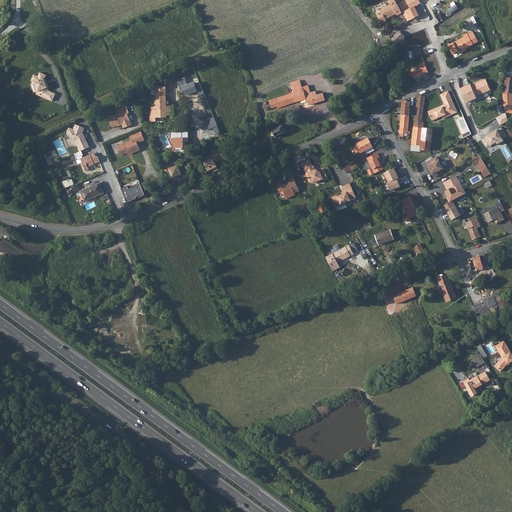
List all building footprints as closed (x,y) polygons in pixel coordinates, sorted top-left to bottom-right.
[(386,20),(386,19),(385,18),(387,17),(388,18),(396,14),(397,15),(402,13),(400,10),(394,0),(390,2),(391,4),(380,10),(381,11),(376,13),(379,19),(380,21),(381,22),(382,23),(383,23),(385,22),(386,21),(386,20)] [(414,7),(425,0),(406,0),(403,2),(406,7),(403,8),(405,11),(402,12),(407,22),(413,18),(416,17),(417,20),(420,18),(414,7)] [(398,42),(402,38),(404,36),(399,31),(393,37),(398,42)] [(478,41),(473,31),(468,34),(467,33),(463,35),(464,37),(448,45),(453,54),(458,51),(462,52),(467,50),(466,48),(478,41)] [(414,77),(415,78),(428,72),(426,66),(426,65),(424,62),(420,64),(421,66),(414,70),(413,69),(411,70),(412,73),(411,74),(413,78),(414,77)] [(187,68),(165,77),(167,82),(170,80),(171,82),(190,75),(187,68)] [(40,96),(52,102),(56,94),(49,91),(47,88),(49,87),(47,84),(46,85),(45,82),(46,82),(45,78),(46,75),(40,73),(38,76),(34,75),(31,81),(34,82),(38,92),(41,93),(40,96)] [(491,90),(486,79),(471,86),(471,84),(460,89),(467,103),(477,98),(476,97),(491,90)] [(302,87),(300,80),(291,83),(294,93),(276,98),(269,101),(271,108),(277,106),(277,108),(307,98),(309,105),(325,100),(323,93),(317,95),(315,91),(310,92),(308,85),(302,87)] [(509,114),(511,112),(511,99),(511,93),(511,82),(505,82),(503,90),(502,89),(502,91),(503,91),(503,92),(504,106),(507,117),(510,117),(509,114)] [(379,85),(370,88),(372,93),(381,89),(379,85)] [(155,95),(155,102),(166,102),(166,86),(155,86),(151,86),(151,95),(155,95)] [(381,89),(372,93),(375,99),(377,103),(385,99),(381,89)] [(446,104),(431,110),(434,117),(444,112),(446,117),(461,110),(452,89),(444,93),(448,103),(449,104),(446,105),(446,104)] [(418,95),(416,113),(423,114),(425,96),(418,95)] [(402,107),(401,114),(409,115),(413,98),(410,108),(402,107)] [(166,106),(166,102),(155,102),(155,107),(150,107),(150,121),(156,121),(156,118),(163,117),(163,115),(166,115),(171,115),(171,106),(166,106)] [(130,113),(127,107),(118,110),(119,113),(108,118),(112,127),(122,123),(124,128),(132,125),(128,114),(130,113)] [(423,128),(424,128),(424,122),(421,122),(423,114),(416,113),(414,127),(423,128)] [(408,134),(409,115),(401,114),(400,127),(399,136),(404,137),(404,136),(407,136),(407,134),(408,134)] [(433,122),(425,121),(424,128),(433,129),(433,122)] [(76,141),(80,151),(89,147),(85,138),(84,138),(82,134),(83,133),(82,133),(84,128),(76,124),(74,130),(69,128),(67,133),(68,136),(71,137),(70,138),(76,141)] [(282,126),(283,125),(282,124),(282,125),(278,128),(277,127),(277,128),(276,128),(273,130),(272,130),(273,130),(274,133),(276,136),(275,137),(276,137),(276,136),(280,134),(281,135),(281,134),(285,132),(286,132),(285,131),(284,129),(282,126)] [(411,150),(420,152),(420,149),(423,128),(414,127),(411,150)] [(424,128),(423,128),(420,149),(430,151),(433,129),(424,128)] [(486,137),(482,139),(486,145),(490,143),(491,145),(496,142),(497,144),(504,141),(503,139),(507,136),(502,128),(498,130),(497,130),(486,136),(486,137)] [(141,132),(130,136),(132,140),(117,146),(120,155),(127,153),(130,151),(131,154),(140,150),(137,143),(145,140),(141,132)] [(372,147),(368,138),(352,146),(355,152),(359,149),(361,153),(372,147)] [(204,164),(209,175),(219,171),(216,164),(225,160),(220,150),(211,155),(213,159),(204,164)] [(380,162),(382,162),(377,153),(367,158),(372,168),(367,170),(370,175),(383,169),(380,162)] [(47,158),(50,166),(58,162),(54,155),(47,158)] [(100,161),(98,156),(92,158),(91,155),(80,159),(85,171),(89,169),(88,167),(94,164),(100,161)] [(437,157),(427,162),(431,169),(435,177),(439,175),(438,173),(444,170),(437,157)] [(481,157),(472,162),(474,166),(478,164),(481,171),(487,167),(481,157)] [(324,181),(328,179),(324,170),(320,172),(315,170),(313,165),(312,166),(309,159),(300,163),(305,172),(308,171),(308,173),(312,182),(314,181),(314,183),(323,179),(324,181)] [(358,168),(354,160),(348,163),(352,171),(358,168)] [(169,169),(173,180),(182,176),(178,166),(169,169)] [(487,167),(481,171),(485,178),(491,175),(487,167)] [(386,173),(390,182),(388,183),(392,191),(402,187),(399,179),(401,178),(396,168),(386,173)] [(466,193),(456,176),(443,183),(446,187),(447,186),(449,189),(447,190),(446,194),(448,197),(447,198),(449,202),(450,202),(452,201),(466,193)] [(65,188),(75,185),(73,178),(63,181),(65,188)] [(295,193),(299,191),(294,178),(286,181),(287,183),(284,184),(282,179),(275,182),(279,191),(282,190),(286,199),(295,195),(295,193)] [(104,193),(100,183),(80,191),(84,201),(95,196),(96,196),(104,193)] [(337,195),(332,198),(336,207),(341,204),(341,205),(351,200),(356,197),(350,183),(343,186),(345,191),(346,193),(337,197),(337,195)] [(122,188),(127,202),(146,195),(141,184),(129,188),(128,186),(122,188)] [(418,213),(410,197),(401,202),(409,217),(418,213)] [(88,210),(97,206),(95,202),(86,206),(88,210)] [(449,202),(444,205),(447,212),(454,208),(450,202),(449,202)] [(505,210),(501,202),(497,204),(497,206),(490,210),(490,211),(484,214),(486,217),(484,221),(489,222),(493,220),(492,218),(494,218),(497,223),(505,219),(501,212),(505,210)] [(481,226),(476,218),(466,222),(472,240),(477,238),(480,236),(477,228),(481,226)] [(324,230),(322,225),(314,229),(316,233),(324,230)] [(386,242),(394,239),(391,230),(375,235),(379,244),(386,241),(386,242)] [(425,252),(420,243),(414,246),(419,255),(425,252)] [(337,263),(354,254),(349,245),(340,250),(332,254),(325,257),(333,271),(340,267),(337,263)] [(332,254),(340,250),(338,245),(337,245),(333,247),(333,248),(334,249),(331,250),(331,251),(332,254)] [(472,272),(488,268),(484,254),(468,259),(472,272)] [(447,302),(456,298),(447,275),(438,279),(447,302)] [(402,292),(393,295),(397,304),(405,300),(405,299),(411,297),(412,298),(417,296),(413,287),(408,289),(409,290),(402,293),(402,292)] [(494,366),(500,372),(507,364),(509,363),(509,364),(511,362),(511,354),(511,355),(504,341),(495,346),(500,355),(502,354),(503,356),(494,366)] [(475,359),(478,366),(485,362),(481,356),(475,359)] [(490,380),(485,372),(470,380),(469,378),(463,381),(472,396),(477,393),(474,388),(476,387),(477,388),(490,380)]
